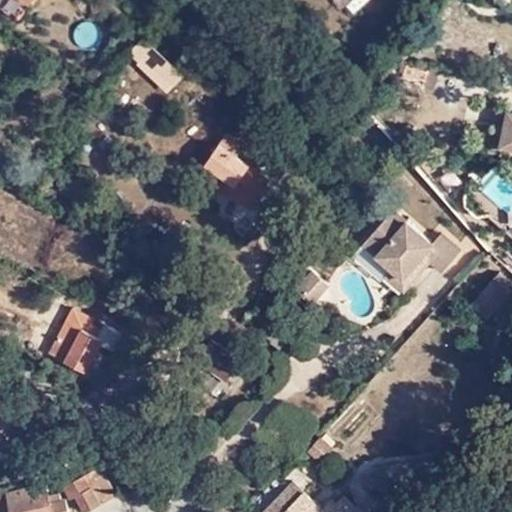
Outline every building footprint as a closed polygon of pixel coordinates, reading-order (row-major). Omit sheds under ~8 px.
[(145,35),(128,53),(168,91),(185,74),(145,35)] [(257,207),(276,179),(253,161),(257,155),(242,145),(245,140),(232,130),(211,162),(228,175),(219,187),(232,196),(236,192),(257,207)] [(407,296),(426,273),(419,267),(427,260),(433,265),(447,277),(463,257),(444,241),(436,250),(397,216),(367,249),(396,273),(390,282),(407,296)] [(419,267),(426,273),(433,265),(427,260),(419,267)] [(314,308),(332,290),(317,277),(300,295),(314,308)] [(511,285),(508,282),(478,313),(493,327),(504,317),(511,325),(511,285)] [(71,303),(64,317),(85,328),(90,320),(93,314),(71,303)] [(85,328),(64,317),(48,352),(82,369),(95,345),(109,350),(117,333),(102,326),(97,334),(85,328)] [(278,337),(284,327),(270,317),(263,326),(278,337)] [(97,334),(102,326),(90,320),(85,328),(97,334)] [(242,380),(252,364),(218,339),(204,359),(230,377),(234,374),(242,380)] [(314,442),(327,456),(331,452),(317,439),(314,442)] [(302,453),(317,467),(327,456),(314,442),(302,453)] [(85,510),(115,495),(101,468),(67,485),(72,498),(78,496),(85,510)] [(9,492),(12,511),(68,511),(66,499),(52,501),(49,482),(9,492)] [(321,511),(320,511),(290,484),(263,511),(351,511),(353,510),(341,498),(332,508),(329,504),(321,511)] [(0,493),(0,511),(12,511),(9,492),(0,493)]
